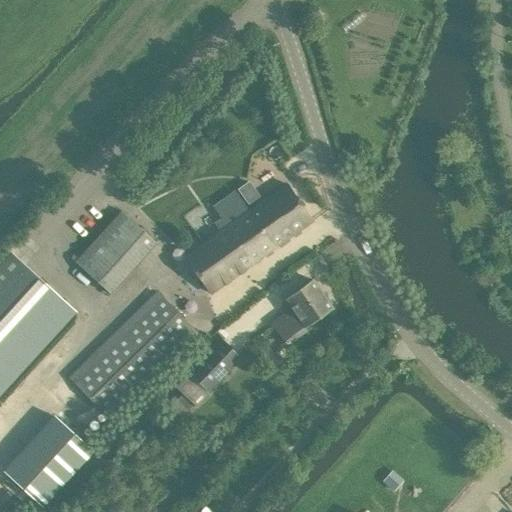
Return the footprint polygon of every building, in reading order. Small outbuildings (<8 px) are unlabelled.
[(210,293),(313,221),(288,185),(242,217),(229,198),(214,208),(227,227),(185,257),(210,293)] [(127,216),(122,211),(75,263),(110,294),(156,243),(127,216)] [(0,396),(76,312),(11,254),(0,265),(0,396)] [(286,311),(270,324),(288,346),(300,336),(297,334),(306,328),(333,308),(313,280),(285,300),(293,309),(287,313),(286,311)] [(127,323),(70,380),(109,420),(196,333),(157,293),(127,323)] [(189,374),(193,379),(208,393),(241,359),(221,340),(189,374)] [(53,416),(2,473),(42,508),(93,452),(53,416)]
